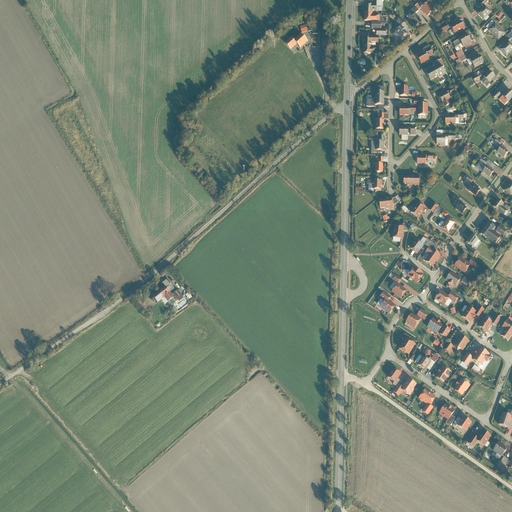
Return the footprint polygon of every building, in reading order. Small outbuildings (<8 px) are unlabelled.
[(433,12),(426,4),(421,8),(419,10),(425,18),(433,12)] [(376,5),(361,5),(361,13),(371,13),(371,11),(376,11),(376,7),(376,5)] [(418,11),(414,7),(407,12),(410,15),(406,18),(408,20),(414,15),(418,11)] [(491,13),(484,7),(476,14),(483,21),(491,13)] [(361,13),(360,22),(377,22),(377,17),(371,16),(371,13),(361,13)] [(415,28),(421,22),(414,15),(408,20),(415,28)] [(401,41),(407,35),(401,28),(405,24),(400,18),(395,22),(400,27),(394,33),(401,41)] [(494,24),(492,22),(485,29),(487,31),(494,24)] [(464,31),(460,24),(450,29),(453,36),(464,31)] [(505,35),(494,24),(487,31),(498,42),(505,35)] [(308,42),(301,34),(296,39),(297,44),(301,48),(308,42)] [(471,44),(467,36),(452,45),(454,48),(459,45),(462,49),(471,44)] [(296,39),(293,37),(285,44),(291,50),(297,44),(296,39)] [(378,38),(364,38),(364,46),(372,46),(372,44),(378,44),(378,38)] [(511,51),(511,46),(507,42),(498,51),(505,58),(511,51)] [(367,56),(367,54),(380,54),(381,49),(372,49),(372,46),(364,46),(364,54),(364,56),(367,56)] [(432,52),(429,47),(423,49),(424,53),(425,55),(432,52)] [(424,53),(415,58),(419,66),(428,61),(425,55),(424,53)] [(457,66),(466,61),(462,55),(457,59),(458,61),(455,62),(457,66)] [(483,64),(478,57),(469,63),(473,70),(483,64)] [(435,69),(424,76),(428,82),(436,78),(438,82),(447,76),(438,62),(432,65),(435,69)] [(494,78),(488,72),(482,79),(483,80),(487,85),(494,78)] [(480,83),(485,89),(488,86),(487,85),(483,80),(480,83)] [(384,87),(374,87),(374,100),(364,100),(364,109),(373,109),(373,107),(377,107),(377,111),(382,111),(384,87)] [(408,97),(407,89),(399,89),(399,97),(408,97)] [(511,99),(511,95),(508,92),(502,98),(508,104),(511,99)] [(447,93),(437,98),(442,109),(444,109),(448,107),(449,106),(447,102),(450,100),(447,93)] [(427,117),(427,106),(422,106),(417,106),(417,117),(427,117)] [(451,117),(443,117),(443,126),(451,125),(451,127),(456,127),(455,115),(451,115),(451,117)] [(382,122),(374,122),(374,131),(383,131),(382,122)] [(445,140),(444,135),(442,135),(442,131),(436,131),(436,147),(444,147),(445,140)] [(501,145),(494,139),(491,142),(498,148),(501,145)] [(383,151),(383,143),(377,143),(370,143),(370,154),(376,154),(376,151),(383,151)] [(509,153),(501,147),(496,153),(504,159),(509,153)] [(425,159),(425,156),(421,156),(421,159),(416,159),(416,166),(420,166),(420,168),(425,168),(425,159)] [(382,173),(382,165),(373,166),(373,174),(382,173)] [(494,172),(486,166),(481,173),(489,179),(494,172)] [(408,178),(402,178),(402,185),(406,185),(406,188),(419,188),(419,176),(408,176),(408,178)] [(382,187),(382,181),(373,182),(373,190),(380,191),(380,187),(382,187)] [(511,194),(511,184),(509,182),(502,191),(510,197),(511,194)] [(480,191),(472,185),(467,192),(475,197),(480,191)] [(402,202),(397,196),(394,198),(399,205),(402,202)] [(391,197),(385,198),(386,199),(377,201),(378,210),(386,209),(386,210),(392,209),(391,197)] [(501,207),(503,205),(497,199),(491,207),(503,217),(507,212),(501,207)] [(426,210),(417,202),(407,213),(416,221),(426,210)] [(467,210),(459,203),(454,209),(462,216),(467,210)] [(437,207),(432,204),(427,211),(432,214),(437,207)] [(454,225),(447,219),(440,228),(447,234),(454,225)] [(494,228),(486,222),(477,235),(493,248),(500,239),(491,232),(494,228)] [(403,228),(393,227),(391,239),(401,240),(402,232),(403,228)] [(506,232),(499,227),(495,232),(502,237),(506,232)] [(477,241),(471,235),(465,243),(472,248),(477,241)] [(420,248),(422,246),(415,241),(409,249),(415,254),(420,248)] [(429,243),(426,241),(422,246),(420,248),(424,250),(429,243)] [(433,252),(436,248),(430,244),(427,248),(433,252)] [(433,252),(427,248),(423,254),(428,258),(425,263),(432,267),(439,257),(433,252)] [(467,264),(459,259),(454,267),(464,274),(469,267),(470,265),(467,264)] [(478,267),(470,261),(467,264),(470,265),(469,267),(475,271),(478,267)] [(416,285),(423,277),(412,268),(405,277),(416,285)] [(459,280),(450,273),(444,282),(454,288),(459,280)] [(400,280),(394,276),(391,280),(396,284),(400,280)] [(166,288),(170,284),(165,279),(161,283),(164,287),(166,288)] [(405,291),(396,284),(390,293),(399,299),(405,291)] [(164,287),(151,297),(156,304),(163,299),(167,303),(173,298),(166,288),(164,287)] [(181,295),(177,291),(172,295),(176,299),(181,295)] [(446,299),(438,292),(433,299),(443,307),(448,300),(446,299)] [(389,298),(382,293),(379,297),(383,300),(386,302),(389,298)] [(458,299),(451,293),(446,299),(448,300),(454,304),(458,299)] [(389,315),(394,308),(386,302),(383,300),(378,307),(389,315)] [(475,314),(467,308),(460,318),(468,324),(473,316),(475,314)] [(484,311),(479,308),(475,314),(473,316),(478,319),(484,311)] [(427,316),(419,311),(416,317),(423,322),(427,316)] [(420,321),(409,315),(404,325),(414,331),(420,321)] [(501,319),(496,316),(491,324),(490,325),(495,328),(501,319)] [(443,326),(432,319),(426,329),(438,335),(443,326)] [(491,324),(483,319),(478,328),(486,333),(490,325),(491,324)] [(499,336),(508,342),(511,335),(511,325),(505,321),(500,328),(503,330),(499,336)] [(444,339),(450,330),(443,326),(438,335),(444,339)] [(468,343),(459,337),(453,347),(461,353),(468,343)] [(408,357),(414,346),(407,342),(404,340),(398,350),(408,357)] [(452,348),(447,345),(443,351),(448,354),(452,348)] [(489,355),(479,349),(472,362),(482,368),(489,355)] [(438,357),(434,355),(430,360),(434,363),(438,357)] [(471,359),(465,355),(459,364),(465,368),(471,359)] [(423,370),(429,362),(422,356),(415,364),(423,370)] [(442,383),(449,373),(441,367),(434,377),(442,383)] [(397,379),(400,374),(392,368),(384,377),(393,384),(397,379)] [(412,390),(415,385),(408,380),(404,386),(402,385),(401,388),(398,392),(408,399),(413,391),(412,390)] [(468,386),(459,380),(452,392),(460,397),(468,386)] [(391,393),(395,396),(398,392),(401,388),(398,385),(391,393)] [(428,407),(434,398),(423,390),(417,399),(426,405),(428,407)] [(426,417),(431,409),(428,407),(426,405),(421,413),(426,417)] [(449,416),(453,412),(444,406),(437,416),(446,422),(449,416)] [(506,430),(510,418),(500,414),(496,426),(506,430)] [(453,419),(449,416),(446,422),(443,425),(447,428),(453,419)] [(465,432),(470,423),(462,418),(456,427),(465,432)] [(484,447),(491,437),(483,432),(477,441),(476,442),(484,447)] [(477,441),(472,437),(466,444),(472,448),(476,442),(477,441)] [(501,458),(506,449),(497,443),(492,452),(501,458)]
